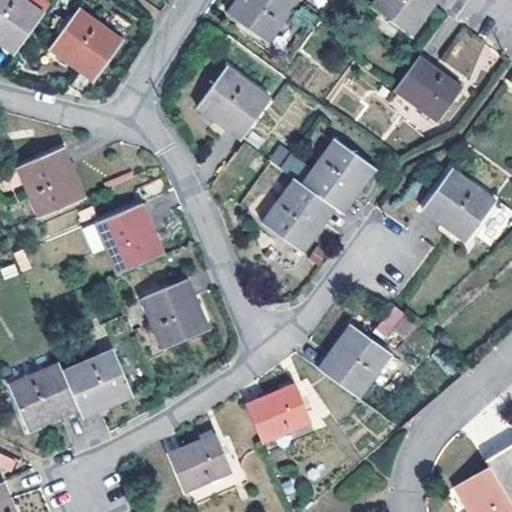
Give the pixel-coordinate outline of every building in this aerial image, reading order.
[(0,0),(0,34),(19,50),(43,17),(19,0),(0,0)] [(268,42),(298,0),(236,0),(228,12),(268,42)] [(376,0),(372,7),(411,35),(426,16),(417,10),(424,0),(376,0)] [(437,0),(424,0),(417,10),(426,16),(437,0)] [(79,12),(51,52),(68,65),(74,59),(98,76),(122,43),(79,12)] [(475,87),(501,55),(464,25),(438,57),(475,87)] [(0,46),(14,57),(19,50),(0,34),(0,46)] [(419,58),(395,90),(437,122),(462,89),(419,58)] [(93,84),(98,76),(74,59),(68,65),(93,84)] [(240,140),(269,100),(226,67),(196,108),(240,140)] [(326,205),(333,210),(350,187),(357,192),(373,169),(332,141),(300,186),(326,205)] [(268,163),(297,178),(306,160),(277,145),(268,163)] [(64,182),(73,178),(60,151),(51,155),(64,182)] [(16,172),(37,221),(83,202),(73,178),(64,182),(51,155),(16,172)] [(451,170),(422,209),(466,242),(495,202),(451,170)] [(308,230),(326,205),(300,186),(292,180),(261,223),(302,254),(315,235),(308,230)] [(333,210),(340,215),(357,192),(350,187),(333,210)] [(315,235),(333,210),(326,205),(308,230),(315,235)] [(106,251),(117,277),(163,257),(141,207),(82,233),(93,257),(106,251)] [(13,263),(18,274),(26,271),(20,255),(11,259),(13,263)] [(183,282),(138,302),(160,352),(205,333),(183,282)] [(379,326),(390,335),(405,316),(394,307),(379,326)] [(318,374),(360,404),(391,360),(351,330),(318,374)] [(76,412),(80,422),(98,414),(130,400),(111,355),(61,375),(72,402),(76,412)] [(46,413),(72,402),(61,375),(57,366),(6,388),(26,434),(50,423),(46,413)] [(291,383),(242,405),(258,442),(306,420),(291,383)] [(50,423),(76,412),(72,402),(46,413),(50,423)] [(164,457),(180,494),(229,471),(214,436),(164,457)] [(468,511),(511,511),(511,445),(497,454),(501,461),(491,466),(455,488),(468,511)] [(501,461),(497,454),(487,459),(491,466),(501,461)] [(16,511),(3,482),(0,483),(0,511),(16,511)]
